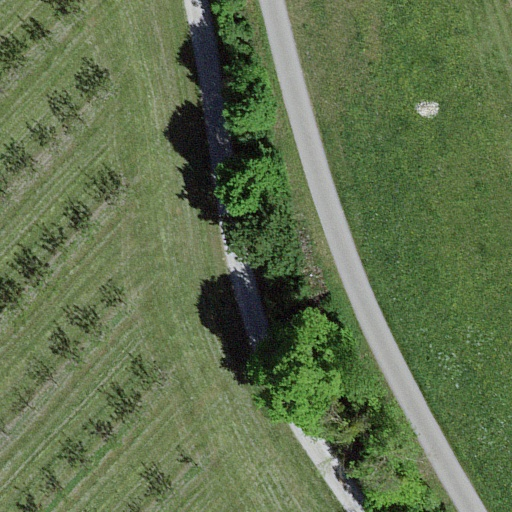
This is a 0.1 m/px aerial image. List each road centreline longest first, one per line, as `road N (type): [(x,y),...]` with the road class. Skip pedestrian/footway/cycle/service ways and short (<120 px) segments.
road 1 (track): [(270,0),(337,237),(444,477),(474,511)]
road 2 (track): [(195,0),(258,334),(362,511)]
